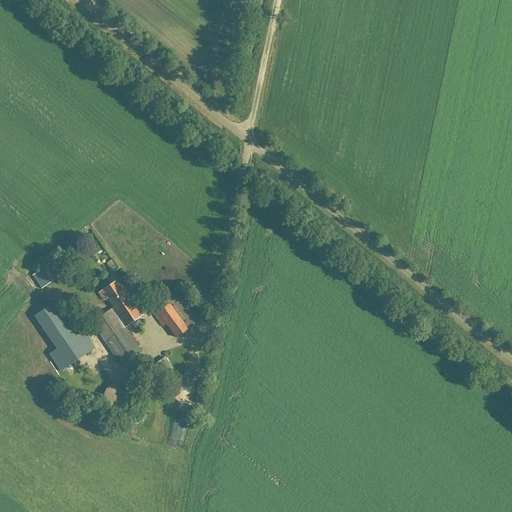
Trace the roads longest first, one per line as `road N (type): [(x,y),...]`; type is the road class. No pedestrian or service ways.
road 1 (unclassified): [(511,360),(248,141)]
road 2 (unclassified): [(248,141),(75,0)]
road 3 (unclassified): [(248,141),(277,0)]
